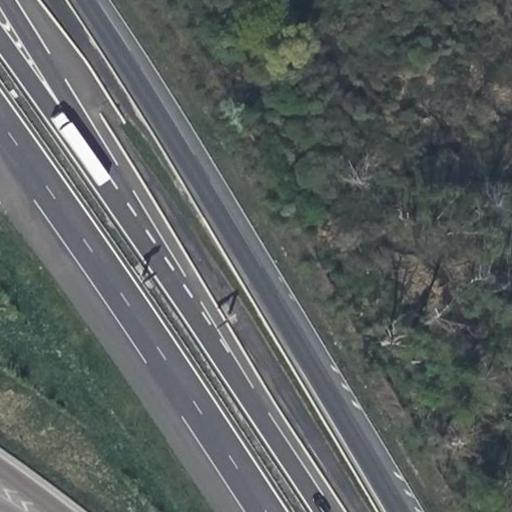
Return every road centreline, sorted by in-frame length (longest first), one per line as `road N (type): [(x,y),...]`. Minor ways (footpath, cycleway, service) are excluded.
road 1 (motorway): [(396,511),(83,0)]
road 2 (motorway): [(0,124),(263,511)]
road 3 (motorway): [(324,511),(103,167)]
road 4 (motorway): [(103,167),(3,0)]
road 5 (motorway): [(103,167),(0,33)]
